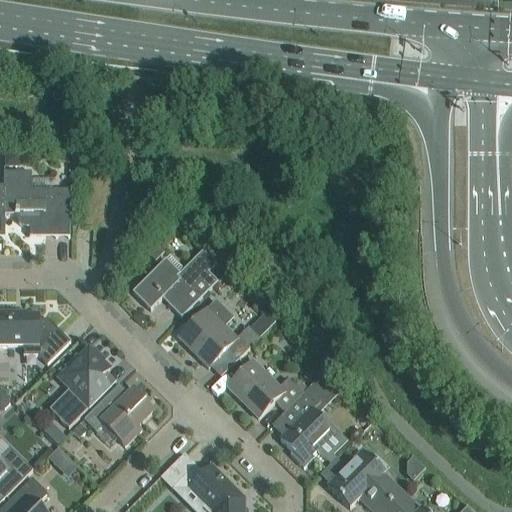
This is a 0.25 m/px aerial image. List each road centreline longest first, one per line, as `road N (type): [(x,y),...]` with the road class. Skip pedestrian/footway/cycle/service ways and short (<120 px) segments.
road 1 (secondary): [(0,20),(443,77)]
road 2 (motorway): [(443,77),(444,284),(469,340),(511,383)]
road 3 (secondary): [(475,28),(196,0)]
road 4 (residential): [(199,413),(69,280),(0,280)]
road 5 (motorway): [(511,302),(486,227),(492,82)]
road 6 (residential): [(101,511),(199,413)]
road 7 (residential): [(291,511),(291,503),(199,413)]
